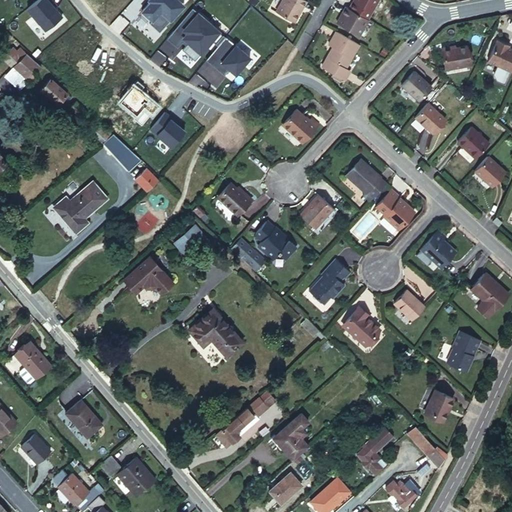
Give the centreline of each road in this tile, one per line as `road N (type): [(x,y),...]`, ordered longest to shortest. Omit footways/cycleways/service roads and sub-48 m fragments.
road 1 (residential): [(74,0),(155,72),(227,109),(299,77),(348,112)]
road 2 (residential): [(210,511),(0,266)]
road 3 (unclassified): [(428,511),(511,347)]
road 4 (residential): [(348,112),(434,12)]
road 5 (residential): [(348,112),(441,194)]
